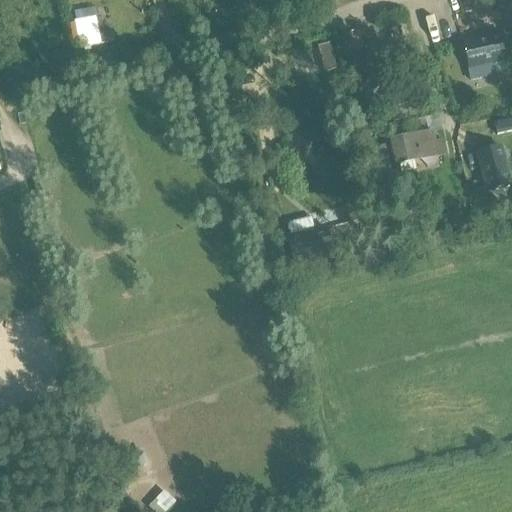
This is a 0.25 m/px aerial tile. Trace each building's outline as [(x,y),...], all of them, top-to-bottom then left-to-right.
[(94,9),(71,14),(78,50),(114,42),(112,33),(103,35),(99,18),(96,19),(94,9)] [(502,35),(462,44),(467,68),(465,69),(468,83),(495,76),(495,80),(511,77),(502,35)] [(330,43),(317,47),(324,73),(336,69),(330,43)] [(375,51),(350,59),(362,97),(387,90),(375,51)] [(454,127),(461,152),(475,149),(475,150),(487,147),(479,113),(468,115),(470,123),(454,127)] [(393,165),(394,168),(447,156),(445,141),(435,143),(434,132),(388,141),(389,145),(380,147),(385,167),(393,165)] [(500,147),(474,154),(485,196),(511,189),(500,147)] [(288,221),(291,235),(318,228),(314,215),(288,221)] [(325,229),(285,239),(291,265),(332,256),(325,229)] [(141,447),(129,452),(136,467),(148,462),(141,447)] [(163,493),(148,508),(151,511),(166,511),(175,504),(163,493)]
